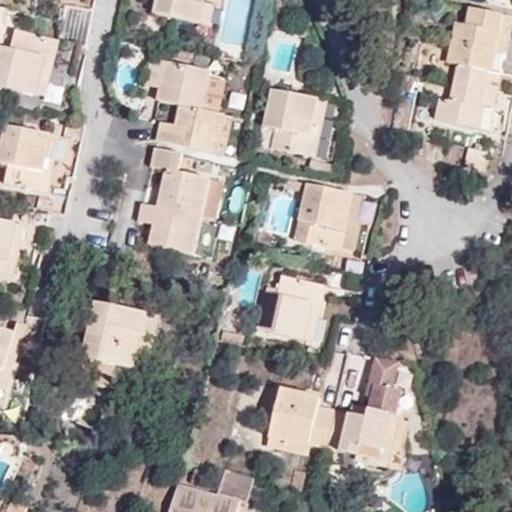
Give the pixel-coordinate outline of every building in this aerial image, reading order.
[(89,25),(93,4),(77,0),(68,0),(65,20),(89,25)] [(206,0),(157,0),(155,13),(213,25),(216,7),(206,5),(206,0)] [(225,0),(206,0),(206,5),(216,7),(223,9),(225,0)] [(511,28),(511,17),(487,11),(484,29),(466,26),(462,44),(506,54),(511,28)] [(84,45),(89,25),(65,20),(60,40),(84,45)] [(0,85),(40,96),(51,40),(17,31),(13,49),(0,46),(0,85)] [(48,98),(60,42),(51,40),(40,96),(48,98)] [(506,54),(462,44),(457,67),(474,70),(470,85),(497,91),(506,54)] [(211,53),(192,49),(190,59),(209,63),(211,53)] [(173,104),(180,105),(204,110),(210,79),(211,73),(151,60),(145,85),(160,88),(175,92),(173,104)] [(210,79),(204,110),(221,114),(228,83),(210,79)] [(497,91),(470,85),(466,104),(451,100),(446,121),(491,131),(497,111),(510,114),(511,107),(511,96),(497,94),(497,91)] [(157,100),(173,104),(175,92),(160,88),(157,100)] [(314,136),(320,100),(273,90),(265,126),(275,129),(271,148),(307,155),(311,136),(314,136)] [(328,101),(320,100),(314,136),(311,136),(307,155),(317,158),(328,101)] [(333,118),(354,122),(353,108),(335,104),(333,118)] [(180,105),(176,126),(188,129),(184,146),(217,153),(225,115),(221,114),(204,110),(180,105)] [(225,115),(217,153),(227,155),(235,117),(225,115)] [(176,126),(161,123),(157,140),(184,146),(188,129),(176,126)] [(5,183),(41,191),(53,135),(3,125),(0,142),(0,162),(9,165),(5,183)] [(275,129),(265,126),(261,146),(271,148),(275,129)] [(41,191),(50,193),(61,137),(53,135),(41,191)] [(152,166),(153,166),(167,169),(179,172),(184,154),(156,148),(152,166)] [(486,171),(490,154),(490,152),(470,148),(466,167),(486,171)] [(169,209),(204,217),(212,180),(179,172),(167,169),(158,207),(169,209)] [(204,217),(217,220),(225,183),(212,180),(204,217)] [(304,186),(286,182),(285,189),(302,193),(304,186)] [(308,243),(342,250),(346,230),(348,231),(355,195),(308,184),(299,221),(312,224),(308,243)] [(65,215),(69,197),(50,193),(41,191),(37,210),(50,212),(65,215)] [(352,252),(364,197),(355,195),(348,231),(346,230),(342,250),(352,252)] [(154,224),(165,226),(169,209),(158,207),(142,204),(140,221),(154,224)] [(27,226),(46,230),(50,212),(37,210),(21,207),(18,224),(27,226)] [(165,226),(154,224),(150,244),(195,254),(204,217),(169,209),(165,226)] [(0,278),(7,280),(18,224),(0,220),(0,278)] [(295,240),(308,243),(312,224),(299,221),(295,240)] [(27,226),(18,224),(7,280),(16,281),(27,226)] [(255,243),(269,246),(271,239),(257,236),(255,243)] [(338,254),(334,270),(365,276),(369,260),(338,254)] [(365,276),(334,270),(330,285),(361,292),(365,276)] [(312,303),(315,285),(283,278),(279,296),(266,293),(258,329),(307,340),(314,304),(312,303)] [(327,287),(315,285),(312,303),(314,304),(307,340),(315,342),(327,287)] [(146,333),(155,335),(159,318),(96,304),(79,379),(112,386),(117,364),(147,371),(151,355),(142,353),(146,333)] [(40,351),(46,321),(27,317),(25,326),(28,327),(22,346),(40,351)] [(0,388),(8,392),(22,346),(28,327),(25,326),(18,324),(16,334),(5,370),(4,370),(0,381),(0,388)] [(0,381),(4,370),(5,370),(16,334),(0,328),(0,381)] [(224,331),(222,341),(243,346),(245,336),(224,331)] [(151,355),(155,335),(146,333),(142,353),(151,355)] [(373,397),(371,404),(398,410),(403,391),(394,389),(400,363),(376,358),(367,396),(373,397)] [(311,443),(328,447),(336,410),(320,406),(322,397),(308,393),(306,402),(295,399),(296,391),(284,388),(269,447),(308,456),(311,443)] [(308,393),(296,391),(295,399),(306,402),(308,393)] [(352,405),(350,413),(368,417),(370,409),(352,405)] [(399,414),(371,408),(370,409),(368,417),(350,413),(336,410),(328,447),(359,454),(357,460),(390,467),(396,441),(393,440),(399,414)] [(401,415),(399,414),(393,440),(396,441),(401,415)] [(359,454),(328,447),(326,457),(356,464),(357,460),(359,454)] [(255,479),(228,470),(220,496),(177,484),(169,511),(239,511),(242,503),(247,504),(255,479)] [(246,511),(249,505),(247,504),(242,503),(239,511),(246,511)]
